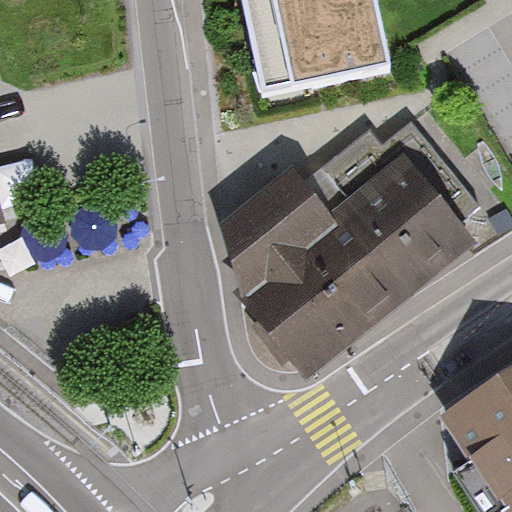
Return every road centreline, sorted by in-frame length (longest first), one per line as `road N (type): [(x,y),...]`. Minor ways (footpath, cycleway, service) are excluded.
road 1 (unclassified): [(159,0),(203,362),(244,474)]
road 2 (tertiary): [(244,474),(511,296)]
